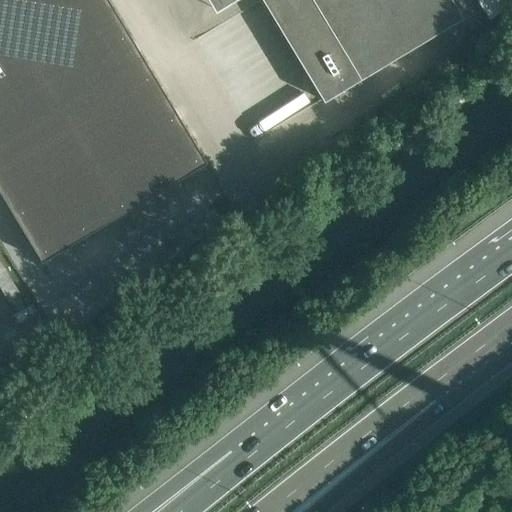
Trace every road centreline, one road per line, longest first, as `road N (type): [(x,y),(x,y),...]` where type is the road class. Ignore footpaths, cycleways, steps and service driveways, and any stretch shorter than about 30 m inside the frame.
road 1 (motorway): [(511,257),(237,461)]
road 2 (motorway): [(277,511),(427,391)]
road 3 (motorway): [(318,511),(367,468),(427,391)]
